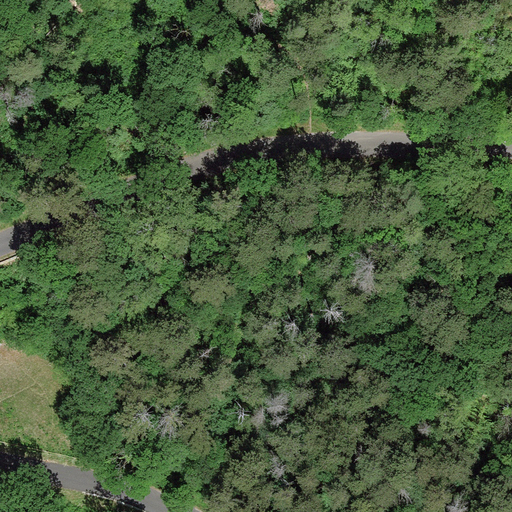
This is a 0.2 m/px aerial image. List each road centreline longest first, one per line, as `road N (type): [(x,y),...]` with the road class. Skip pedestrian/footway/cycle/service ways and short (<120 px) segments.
road 1 (unclassified): [(511,149),(304,154),(233,164),(0,245)]
road 2 (unclassified): [(0,468),(121,492),(162,511)]
